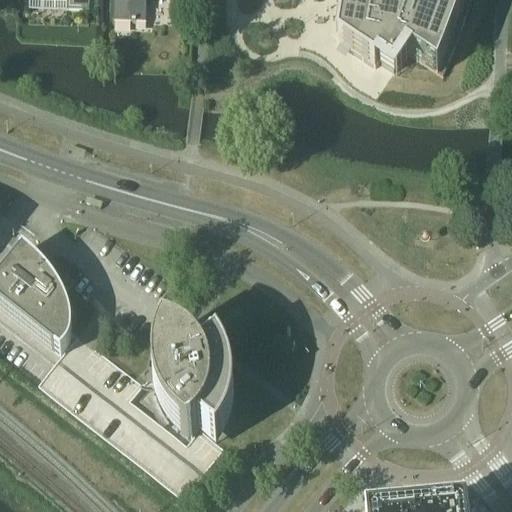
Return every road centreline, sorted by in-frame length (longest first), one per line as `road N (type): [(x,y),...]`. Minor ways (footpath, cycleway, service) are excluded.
road 1 (unclassified): [(0,151),(242,226)]
road 2 (unclassified): [(405,344),(332,269),(289,239),(242,226)]
road 3 (unclassified): [(242,226),(333,304),(380,364)]
road 4 (tertiary): [(374,402),(273,511)]
